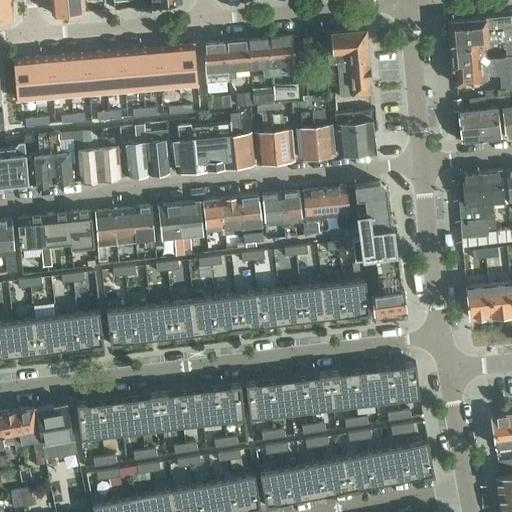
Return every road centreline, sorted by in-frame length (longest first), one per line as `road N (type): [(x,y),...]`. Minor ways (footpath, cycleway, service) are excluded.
road 1 (residential): [(442,336),(0,388)]
road 2 (residential): [(419,164),(269,172),(0,206)]
road 3 (residential): [(408,2),(207,19)]
road 4 (residential): [(207,19),(34,33)]
road 5 (residential): [(442,336),(419,164)]
road 6 (residential): [(419,164),(408,2)]
road 7 (residential): [(324,511),(465,483)]
